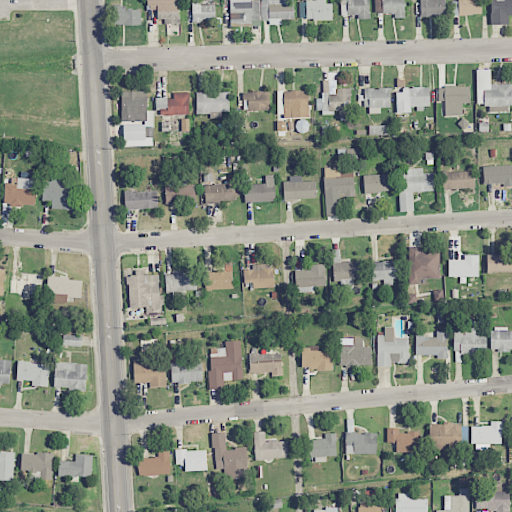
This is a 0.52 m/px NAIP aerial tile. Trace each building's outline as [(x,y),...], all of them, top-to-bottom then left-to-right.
[(181,22),(180,0),(147,0),(148,10),(157,10),(157,23),(181,22)] [(214,0),(191,0),(192,21),(214,21),(214,0)] [(230,0),(230,24),(261,24),(260,21),(269,21),(269,24),(282,24),(282,20),(293,19),(293,0),(230,0)] [(299,20),(333,19),(332,3),(325,4),(325,0),(301,0),(299,0),(299,20)] [(369,0),(346,0),(347,5),(346,5),(347,15),(357,15),(357,19),(369,19),(369,0)] [(403,18),(403,0),(382,0),(382,13),(394,14),(394,17),(403,18)] [(420,0),(421,16),(446,15),(445,0),(420,0)] [(458,0),(458,15),(481,15),(481,0),(458,0)] [(511,14),(511,0),(490,0),(491,24),(508,24),(508,15),(511,14)] [(140,9),(122,9),(122,6),(113,6),(114,25),(141,25),(140,9)] [(476,69),(477,105),(489,105),(489,112),(511,111),(511,84),(491,84),(490,69),(476,69)] [(462,103),(470,103),(469,86),(438,87),(438,101),(444,101),(445,116),(463,116),(462,103)] [(397,109),(430,108),(429,87),(397,88),(397,109)] [(366,114),(381,113),(381,108),(391,107),(390,88),(365,89),(366,114)] [(308,90),(277,91),(277,112),(283,112),(283,118),(309,117),(308,90)] [(351,90),(329,90),(329,91),(322,91),(322,98),(316,98),(316,113),(339,112),(339,116),(351,116),(351,90)] [(146,91),(121,91),(122,123),(124,123),(124,146),(154,146),(153,110),(147,110),(146,91)] [(189,114),(189,92),(173,93),(173,98),(157,98),(157,115),(189,114)] [(229,111),(229,92),(196,93),(197,115),(220,115),(220,112),(229,111)] [(269,92),(243,92),(243,110),(269,110),(269,92)] [(390,135),(390,125),(368,126),(369,135),(390,135)] [(511,164),(483,166),(484,184),(504,183),(504,186),(511,185),(511,164)] [(355,196),(354,166),(323,167),(325,215),(340,215),(339,197),(355,196)] [(434,173),(423,173),(423,168),(404,169),(405,191),(399,191),(400,212),(414,211),(413,192),(434,191),(434,173)] [(475,188),(474,171),(442,172),(443,189),(475,188)] [(364,192),(394,192),(394,174),(363,174),(364,192)] [(244,202),(275,202),(274,175),(265,175),(265,184),(244,184),(244,202)] [(283,199),(316,198),(315,181),(302,181),(302,177),(283,178),(283,199)] [(36,205),(36,180),(5,179),(4,204),(36,205)] [(51,209),(72,210),(73,187),(61,186),(62,180),(43,179),(42,201),(51,201),(51,209)] [(165,205),(196,204),(195,185),(186,185),(186,180),(175,180),(175,186),(165,186),(165,205)] [(205,202),(235,201),(234,183),(204,185),(205,202)] [(125,209),(157,209),(157,191),(125,191),(125,209)] [(420,251),(420,247),(408,246),(408,284),(420,284),(420,278),(439,278),(439,252),(420,251)] [(364,262),(340,263),(340,254),(332,254),(333,281),(341,281),(341,286),(353,286),(353,279),(365,278),(364,262)] [(479,276),(478,254),(464,254),(464,260),(448,260),(448,277),(479,276)] [(487,273),(511,271),(511,254),(486,256),(487,273)] [(399,261),(371,262),(372,280),(383,280),(384,285),(393,285),(393,279),(399,279),(399,261)] [(325,264),(310,265),(310,270),(295,271),(296,292),(315,291),(314,286),(326,285),(325,264)] [(243,270),(244,283),(252,283),(252,288),(274,287),(274,265),(252,266),(252,269),(243,270)] [(129,307),(145,307),(146,313),(162,312),(162,294),(159,294),(158,275),(143,275),(142,270),(135,271),(135,276),(128,277),(129,307)] [(204,272),(205,290),(233,289),(232,271),(204,272)] [(165,275),(166,295),(186,294),(185,291),(197,290),(196,273),(165,275)] [(82,278),(47,277),(47,293),(67,294),(67,297),(81,298),(82,278)] [(377,335),(377,366),(391,367),(391,363),(408,363),(409,339),(393,338),(393,327),(384,327),(384,335),(377,335)] [(484,327),(454,328),(454,355),(485,354),(484,327)] [(491,350),(511,350),(511,330),(508,331),(508,328),(490,328),(491,350)] [(415,356),(447,356),(448,331),(436,331),(436,337),(424,337),(424,332),(416,332),(415,356)] [(82,346),(82,336),(61,335),(61,345),(82,346)] [(340,338),(340,367),(371,366),(371,347),(362,347),(362,338),(340,338)] [(241,340),(225,341),(225,348),(209,348),(210,389),(224,389),(224,380),(242,380),(241,340)] [(332,351),(319,351),(319,346),(302,346),(302,370),(332,369),(332,351)] [(281,353),(249,354),(250,374),(282,373),(281,353)] [(171,383),(202,382),(202,361),(171,363),(171,383)] [(17,380),(31,381),(31,386),(48,386),(49,363),(17,362),(17,380)] [(87,363),(55,362),(54,388),(86,390),(87,363)] [(166,386),(165,363),(133,364),(134,383),(149,382),(149,387),(166,386)] [(471,443),(501,444),(502,421),(491,421),(491,426),(471,426),(471,443)] [(429,424),(429,450),(461,449),(461,423),(429,424)] [(418,452),(418,432),(399,432),(399,428),(387,427),(387,443),(396,443),(396,452),(418,452)] [(265,431),(254,432),(254,459),(287,458),(287,440),(265,441),(265,431)] [(376,454),(376,433),(346,432),(345,453),(376,454)] [(225,448),(225,433),(213,433),(214,469),(224,468),(225,479),(246,478),(245,448),(225,448)] [(206,449),(175,450),(175,464),(184,464),(185,471),(207,470),(206,449)] [(170,475),(170,451),(158,452),(158,458),(138,458),(138,475),(170,475)] [(40,479),(52,479),(52,454),(21,453),(21,471),(40,471),(40,479)] [(58,476),(91,477),(92,456),(75,455),(75,461),(59,461),(58,476)] [(508,511),(509,491),(501,491),(501,485),(476,485),(475,509),(495,509),(495,511),(508,511)] [(469,511),(469,488),(458,488),(458,495),(443,496),(444,510),(435,510),(435,511),(469,511)] [(427,511),(428,499),(409,498),(409,493),(396,493),(395,511),(427,511)] [(356,511),(384,511),(384,499),(356,500),(356,511)]
